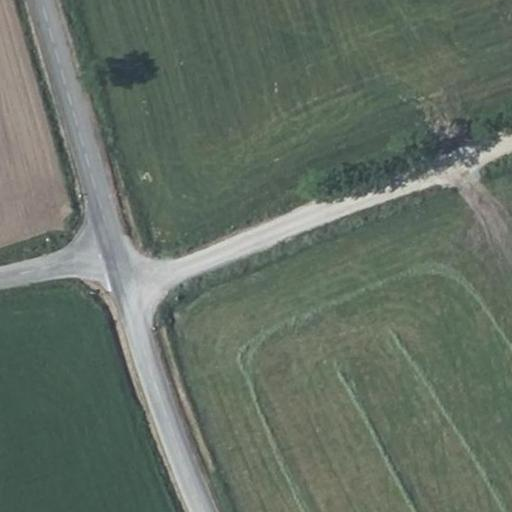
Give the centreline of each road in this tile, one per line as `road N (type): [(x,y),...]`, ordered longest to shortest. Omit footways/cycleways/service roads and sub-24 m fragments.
road 1 (tertiary): [(201,511),(114,252)]
road 2 (tertiary): [(114,252),(41,0)]
